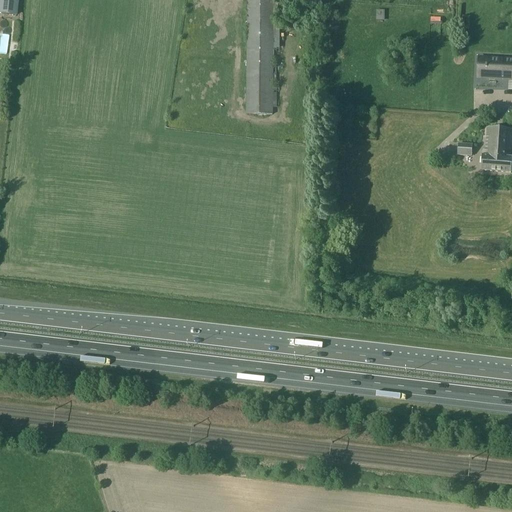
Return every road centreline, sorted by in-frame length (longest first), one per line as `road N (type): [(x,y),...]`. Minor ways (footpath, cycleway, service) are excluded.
road 1 (motorway): [(0,338),(511,399)]
road 2 (motorway): [(511,373),(0,313)]
